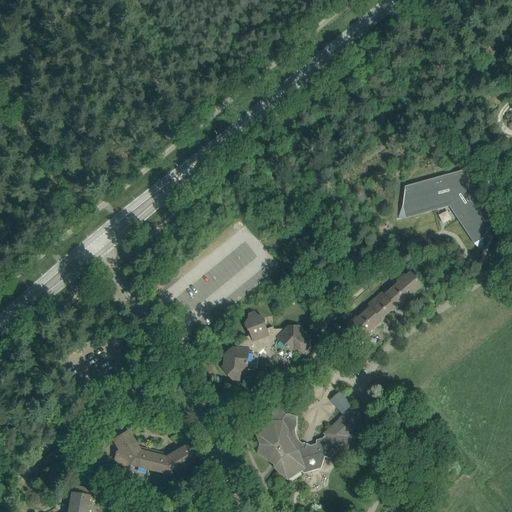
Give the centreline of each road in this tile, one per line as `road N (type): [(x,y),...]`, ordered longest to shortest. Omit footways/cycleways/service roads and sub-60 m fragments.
road 1 (primary): [(210,152),(397,0)]
road 2 (residential): [(360,385),(392,344),(511,260)]
road 3 (residential): [(202,423),(300,367),(360,385)]
road 4 (residential): [(104,404),(72,354),(103,336),(139,391)]
road 5 (residential): [(104,404),(42,450),(0,511)]
road 6 (primary): [(100,253),(210,152)]
road 7 (primary): [(210,152),(90,240)]
road 8 (residential): [(360,385),(386,451),(379,511)]
road 9 (primary): [(0,331),(100,253)]
road 10 (primary): [(90,240),(0,320)]
